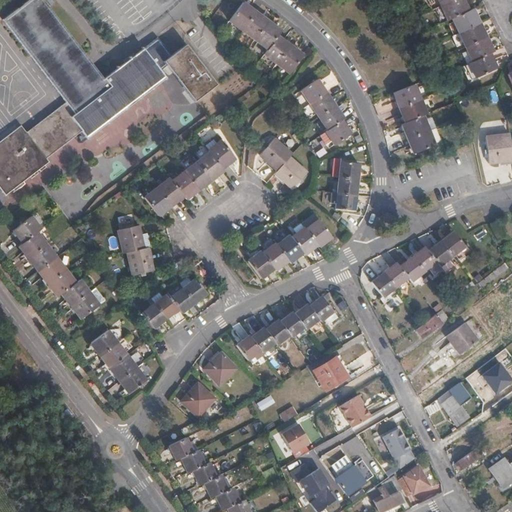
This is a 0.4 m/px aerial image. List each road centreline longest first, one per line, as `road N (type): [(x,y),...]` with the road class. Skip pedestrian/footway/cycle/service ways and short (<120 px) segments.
road 1 (residential): [(457,498),(337,266)]
road 2 (residential): [(272,0),(298,18),(347,82),(373,136),(382,206)]
road 3 (residential): [(113,448),(194,343),(244,304)]
road 4 (residential): [(113,448),(0,299)]
road 5 (residential): [(207,251),(188,224),(251,176),(270,194),(265,215)]
